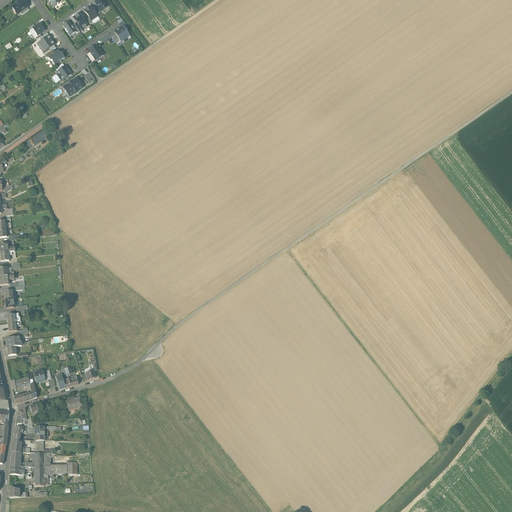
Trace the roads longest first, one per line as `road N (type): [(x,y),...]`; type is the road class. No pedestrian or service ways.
road 1 (track): [(511,92),(158,345)]
road 2 (track): [(285,249),(438,445),(511,352)]
road 3 (track): [(51,117),(219,0)]
